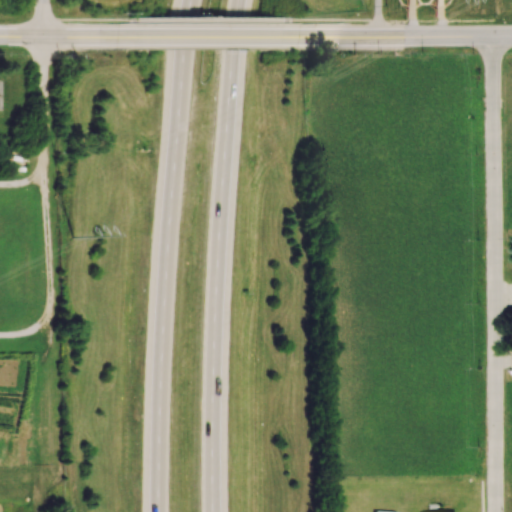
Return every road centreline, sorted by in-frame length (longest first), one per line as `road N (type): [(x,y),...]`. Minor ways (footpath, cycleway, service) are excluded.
road 1 (motorway): [(191,0),(169,206),(156,511)]
road 2 (motorway): [(211,511),(219,204),(239,0)]
road 3 (residential): [(492,36),(494,511)]
road 4 (tertiary): [(511,35),(297,37)]
road 5 (tertiary): [(297,37),(114,37)]
road 6 (residential): [(43,36),(43,185)]
